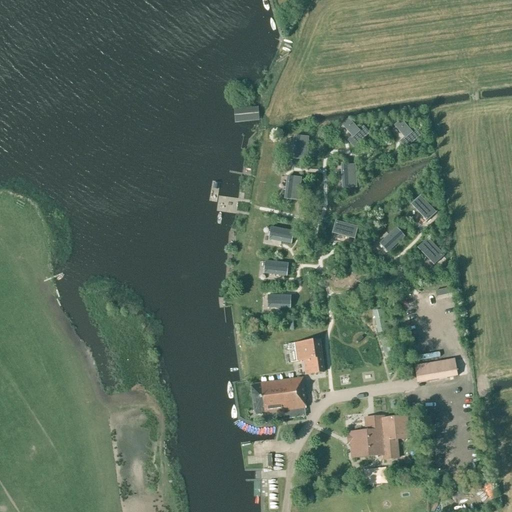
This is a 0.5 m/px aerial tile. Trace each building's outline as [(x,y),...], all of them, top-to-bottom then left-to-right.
[(258,108),(234,110),(235,123),(259,121),(258,108)] [(353,137),(348,141),(354,147),(369,133),(363,127),(360,130),(350,119),(343,126),(353,137)] [(402,120),(395,126),(405,137),(400,141),(406,148),(422,135),(417,128),(413,132),(402,120)] [(295,136),(293,159),(305,160),(306,137),(295,136)] [(342,166),(343,189),(355,188),(355,165),(342,166)] [(285,199),(298,201),(300,178),(288,176),(285,199)] [(419,197),(411,206),(427,222),(436,214),(419,197)] [(354,240),(357,228),(335,222),(332,234),(354,240)] [(268,240),(291,244),(293,233),(270,228),(268,240)] [(404,237),(396,228),(379,244),(387,253),(404,237)] [(443,256),(427,240),(418,249),(434,265),(443,256)] [(263,274),(287,277),(288,265),(265,262),(263,274)] [(267,308),(290,309),(291,296),(267,296),(267,308)] [(381,311),(374,312),(379,334),(386,332),(381,311)] [(387,335),(379,337),(386,361),(393,359),(387,335)] [(295,344),(288,345),(291,363),(298,362),(305,361),(307,375),(322,373),(317,341),(295,344)] [(457,377),(454,360),(414,366),(417,384),(435,381),(457,377)] [(305,417),(304,409),(306,409),(304,401),(306,400),(304,389),(303,378),(251,385),(255,416),(283,412),(284,420),(305,417)] [(364,422),(365,431),(348,433),(351,458),(382,456),(382,461),(397,460),(397,454),(395,438),(407,436),(406,416),(385,418),(385,416),(363,419),(364,422)]
